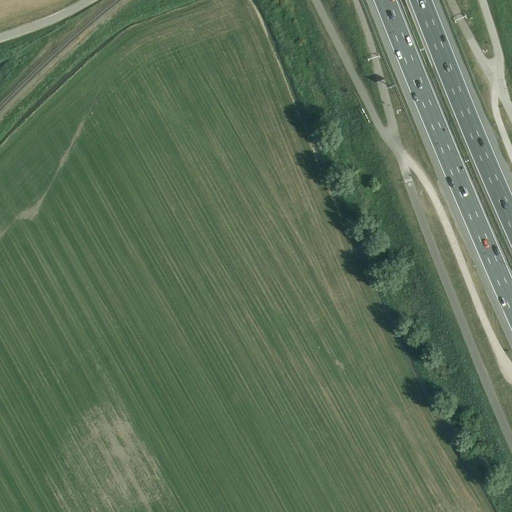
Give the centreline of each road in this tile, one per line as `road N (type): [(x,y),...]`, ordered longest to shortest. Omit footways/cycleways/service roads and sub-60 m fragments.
road 1 (unclassified): [(511,443),(398,149),(315,0)]
road 2 (motorway): [(388,0),(511,298)]
road 3 (track): [(511,368),(429,185),(398,149)]
road 4 (motorway): [(511,219),(421,0)]
